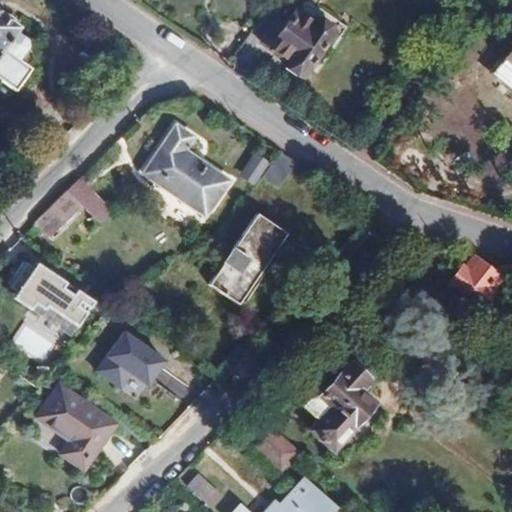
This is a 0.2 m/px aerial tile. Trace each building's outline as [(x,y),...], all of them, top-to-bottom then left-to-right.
[(272,81),(314,25),(288,5),(258,44),(254,41),(243,56),(247,59),(245,61),(272,81)] [(0,80),(6,86),(24,66),(14,56),(23,45),(10,34),(14,29),(0,16),(0,80)] [(511,38),(489,66),(511,84),(511,38)] [(141,171),(204,211),(227,175),(181,145),(190,132),(173,121),(141,171)] [(273,185),(291,159),(274,148),(257,174),(273,185)] [(99,203),(73,178),(66,185),(42,209),(56,223),(77,202),(88,213),(99,203)] [(281,230),(251,211),(204,284),(233,303),(237,298),(242,301),(254,282),(253,281),(249,278),(256,267),(261,270),(263,271),(275,252),(269,248),(281,230)] [(71,320),(88,295),(64,279),(29,256),(26,261),(19,256),(3,280),(38,303),(40,299),(71,320)] [(447,282),(477,307),(491,292),(489,290),(497,280),(475,261),(465,272),(460,268),(447,282)] [(253,281),(261,270),(256,267),(249,278),(253,281)] [(64,279),(88,295),(89,296),(96,286),(70,269),(64,279)] [(146,382),(163,357),(122,330),(94,369),(120,386),(130,370),(146,382)] [(326,447),(368,402),(352,388),(362,377),(345,361),(316,392),(311,388),(297,403),(313,418),(305,427),(326,447)] [(84,468),(113,420),(59,386),(37,420),(70,441),(62,454),(84,468)] [(266,427),(249,448),(280,471),(296,450),(266,427)] [(184,486),(207,508),(219,495),(197,474),(184,486)] [(323,511),(329,506),(298,477),(265,511),(264,511),(261,509),(257,511),(243,511),(235,504),(226,511),(323,511)]
